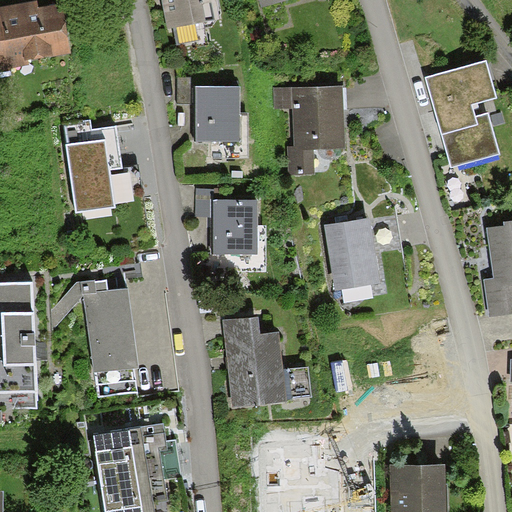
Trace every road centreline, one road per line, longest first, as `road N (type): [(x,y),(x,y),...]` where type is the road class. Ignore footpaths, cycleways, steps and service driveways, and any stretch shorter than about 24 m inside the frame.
road 1 (residential): [(496,511),(468,340),(370,0)]
road 2 (residential): [(212,511),(212,471),(133,0)]
